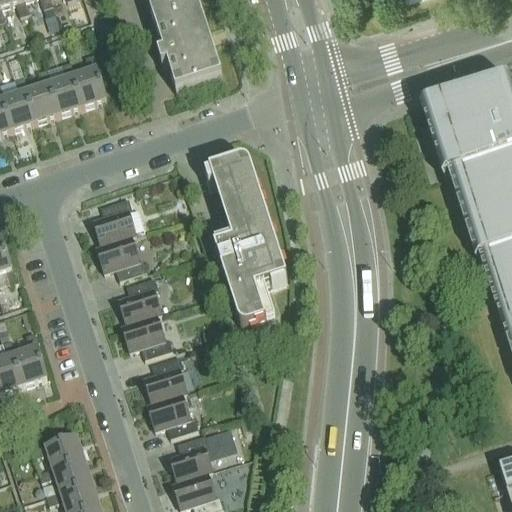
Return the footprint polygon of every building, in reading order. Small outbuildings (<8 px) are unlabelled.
[(22,8),(19,0),(0,0),(0,15),(1,15),(17,10),(21,25),(30,22),(25,7),(22,8)] [(46,0),(45,1),(44,0),(19,0),(22,8),(25,7),(39,3),(44,17),(54,14),(48,0),(46,0)] [(64,0),(68,9),(76,5),(74,0),(44,0),(45,1),(46,0),(64,0)] [(147,7),(156,35),(202,20),(195,0),(138,0),(142,9),(147,7)] [(54,14),(44,17),(46,23),(56,20),(54,14)] [(202,20),(156,35),(164,61),(158,63),(162,75),(168,73),(177,100),(223,85),(222,83),(202,20)] [(90,77),(75,82),(72,83),(82,115),(107,107),(97,76),(99,76),(95,61),(85,65),(90,77)] [(59,123),(82,115),(72,83),(75,82),(71,69),(62,72),(66,85),(52,90),(49,91),(59,123)] [(36,130),(59,123),(49,91),(52,90),(48,77),(39,79),(42,93),(29,97),(26,98),(36,130)] [(12,138),(36,130),(26,98),(29,97),(25,85),(15,88),(19,100),(5,105),(2,106),(12,138)] [(0,141),(12,138),(2,106),(5,105),(1,92),(0,92),(0,141)] [(511,93),(424,117),(446,184),(451,183),(477,265),(482,264),(511,358),(511,93)] [(240,170),(232,173),(210,180),(211,181),(206,183),(210,194),(220,191),(239,249),(217,256),(217,255),(215,256),(239,331),(240,332),(240,333),(241,333),(242,335),(243,335),(244,336),(246,336),(247,336),(248,336),(250,336),(268,330),(257,297),(286,288),(286,289),(288,288),(252,176),(251,174),(249,172),(248,171),(246,170),(245,170),(243,170),(241,170),(240,170)] [(95,229),(93,229),(102,256),(103,258),(117,253),(116,248),(131,243),(135,242),(135,243),(136,242),(129,219),(133,218),(129,206),(101,215),(105,226),(95,230),(95,229)] [(103,258),(102,256),(98,257),(98,256),(97,256),(105,280),(106,280),(106,279),(116,276),(120,288),(147,279),(143,266),(139,268),(131,243),(116,248),(117,253),(103,258)] [(0,280),(5,279),(9,293),(19,289),(15,275),(12,276),(2,245),(0,245),(0,280)] [(119,308),(127,334),(128,336),(143,331),(142,326),(157,322),(160,321),(162,321),(154,298),(159,297),(155,285),(127,293),(131,305),(120,309),(120,308),(119,308)] [(31,317),(22,320),(27,335),(36,333),(31,317)] [(165,347),(157,322),(142,326),(143,331),(128,336),(127,334),(124,335),(122,335),(130,359),(131,359),(131,358),(141,355),(145,366),(173,357),(169,345),(165,347)] [(0,339),(3,350),(12,347),(8,335),(0,337),(0,339)] [(12,362),(23,394),(48,386),(38,355),(40,354),(35,340),(25,343),(30,357),(16,361),(12,362)] [(253,357),(249,342),(237,346),(241,360),(253,357)] [(0,401),(23,394),(12,362),(16,361),(12,347),(3,350),(7,364),(0,366),(0,401)] [(167,406),(182,401),(186,400),(187,400),(180,377),(184,376),(180,364),(152,372),(156,384),(146,388),(145,387),(144,387),(153,413),(153,415),(169,411),(167,406)] [(153,415),(153,413),(149,414),(148,414),(156,438),(157,438),(156,437),(167,433),(171,445),(198,436),(194,424),(190,426),(182,401),(167,406),(169,411),(153,415)] [(192,484),(208,479),(211,478),(211,479),(213,479),(205,456),(209,455),(205,442),(178,451),(182,463),(171,467),(171,466),(170,466),(178,492),(179,494),(194,489),(192,484)] [(46,452),(32,457),(35,466),(48,462),(53,476),(54,479),(86,469),(78,445),(47,455),(46,452)] [(93,492),(86,469),(54,479),(53,476),(39,481),(42,489),(56,485),(60,500),(61,503),(93,492)] [(508,499),(511,497),(511,472),(501,476),(508,499)] [(216,504),(208,479),(192,484),(194,489),(179,494),(178,492),(175,493),(174,492),(173,493),(179,511),(223,511),(220,503),(216,504)] [(99,511),(93,492),(61,503),(60,500),(47,504),(49,511),(52,511),(64,509),(64,511),(99,511)]
